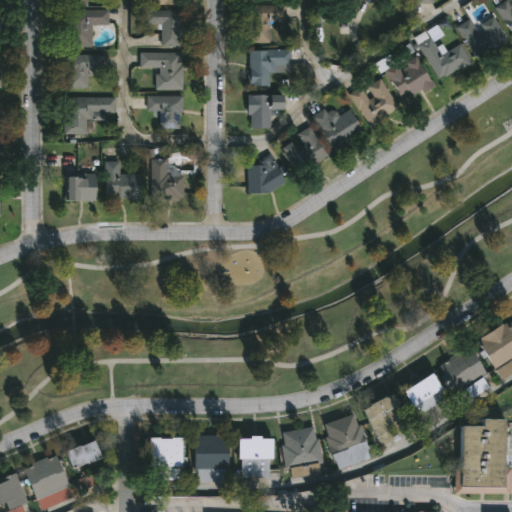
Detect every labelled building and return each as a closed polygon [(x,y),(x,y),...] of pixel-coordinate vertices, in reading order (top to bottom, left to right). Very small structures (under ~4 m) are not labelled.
[(511,33),(495,10),(507,0),(511,0),(511,33)] [(285,21),(269,21),(269,43),(247,42),(247,6),(285,6),(285,21)] [(91,26),(91,47),(67,47),(68,10),(108,10),(108,26),(91,26)] [(144,47),(144,10),(180,11),(180,48),(144,47)] [(507,41),(476,59),(456,27),(470,19),(475,27),(493,17),(507,41)] [(470,64),(438,80),(419,44),(432,38),(441,54),(461,44),(470,64)] [(290,66),(271,66),(271,86),(249,86),(249,50),(290,50),(290,66)] [(182,90),(155,90),(155,68),(140,68),(140,52),(182,52),(182,90)] [(433,86),(403,102),(386,71),(417,54),(433,86)] [(103,55),(103,72),(88,72),(88,88),(67,88),(67,55),(103,55)] [(370,127),(350,95),(363,87),(364,88),(379,78),(399,109),(370,127)] [(181,96),(181,130),(159,130),(159,112),(147,112),(147,96),(181,96)] [(270,110),(270,129),(248,129),(248,96),(285,96),(285,110),(270,110)] [(115,98),(115,113),(93,113),(93,121),(87,121),(87,135),(64,135),(64,97),(115,98)] [(350,110),(362,132),(331,149),(313,118),(333,107),(338,116),(350,110)] [(328,155),(298,175),(281,149),(295,140),(294,137),(309,127),(328,155)] [(270,196),(246,196),(245,165),(257,167),(255,161),(268,154),(277,167),(283,164),(292,179),(270,196)] [(182,173),(182,201),(151,201),(151,160),(166,160),(166,173),(182,173)] [(119,175),(141,175),(141,199),(105,199),(105,162),(119,162),(119,175)] [(66,177),(97,177),(97,201),(66,201),(66,177)] [(511,332),(511,358),(509,360),(491,332),(506,323),(511,332)] [(509,360),(494,370),(476,342),(491,332),(509,360)] [(454,357),(468,348),(485,375),(481,378),(488,389),(478,396),(454,357)] [(478,396),(467,402),(460,391),(453,395),(436,367),(454,357),(478,396)] [(415,382),(428,373),(443,394),(429,403),(415,382)] [(401,391),(415,382),(429,403),(416,412),(401,391)] [(377,402),(391,395),(410,433),(396,440),(377,402)] [(396,440),(381,447),(363,409),(377,402),(396,440)] [(363,441),(348,447),(338,419),(353,413),(363,441)] [(348,447),(332,452),(322,425),(338,419),(348,447)] [(501,421),(502,490),(457,491),(456,431),(478,430),(478,422),(501,421)] [(322,460),(303,464),(296,431),(316,428),(322,460)] [(303,464),(283,468),(277,435),(296,431),(303,464)] [(192,436),(209,436),(209,470),(192,470),(192,436)] [(209,436),(227,436),(227,470),(209,470),(209,436)] [(254,475),(238,475),(239,438),(254,439),(254,475)] [(148,439),(166,439),(166,467),(148,467),(148,439)] [(166,439),(184,439),(184,467),(166,467),(166,439)] [(254,439),(271,439),(271,475),(254,475),(254,439)] [(80,448),(94,442),(102,459),(87,465),(80,448)] [(65,454),(80,448),(87,465),(73,471),(65,454)] [(38,463),(55,456),(69,489),(52,496),(38,463)] [(52,496),(35,503),(21,470),(38,463),(52,496)] [(90,484),(81,487),(79,481),(88,478),(90,484)] [(0,492),(0,484),(15,479),(25,504),(7,511),(5,504),(0,492)]
